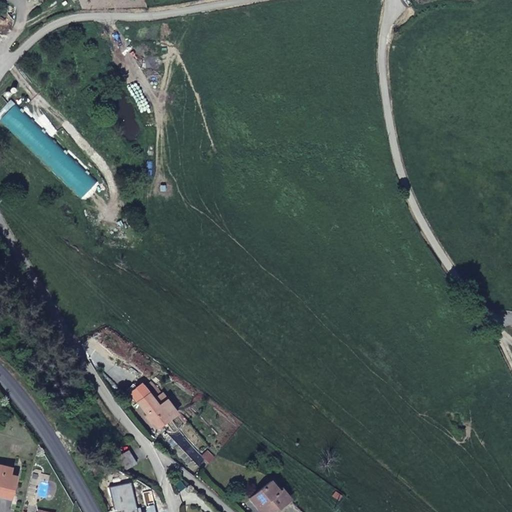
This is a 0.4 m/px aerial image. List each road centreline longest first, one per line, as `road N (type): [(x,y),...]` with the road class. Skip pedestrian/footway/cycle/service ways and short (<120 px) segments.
road 1 (unclassified): [(390,0),(382,100),(404,191),(481,312),(511,320)]
road 2 (unclassified): [(154,453),(119,416),(0,227)]
road 3 (unclassified): [(0,74),(60,22),(242,0)]
road 4 (secondary): [(96,511),(0,373)]
